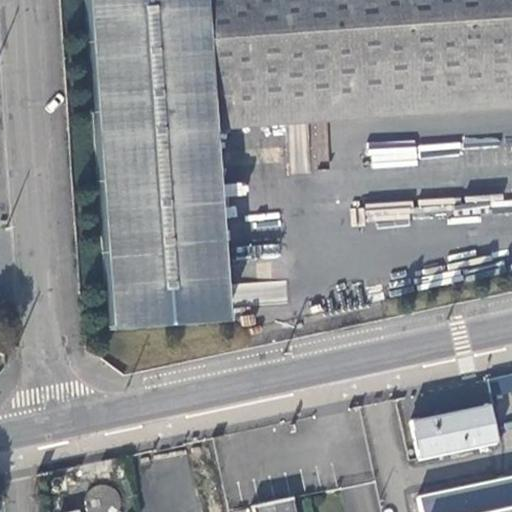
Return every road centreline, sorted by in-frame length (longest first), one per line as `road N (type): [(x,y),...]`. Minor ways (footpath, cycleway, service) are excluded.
road 1 (tertiary): [(511,331),(40,430)]
road 2 (unclassified): [(11,0),(40,430)]
